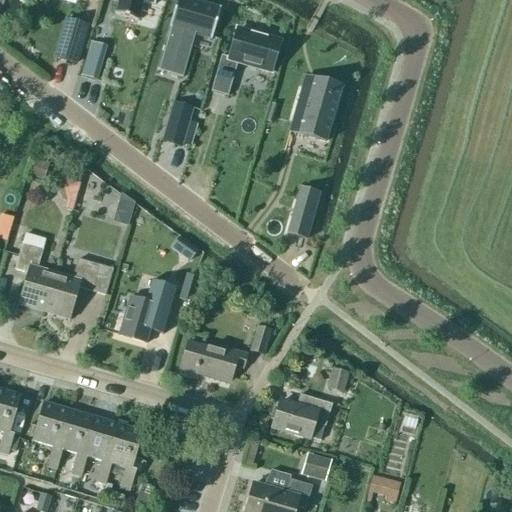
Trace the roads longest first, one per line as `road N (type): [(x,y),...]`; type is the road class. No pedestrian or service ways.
road 1 (tertiary): [(375,0),(407,21),(413,43),(358,267),(511,379)]
road 2 (residential): [(0,62),(287,276)]
road 3 (residential): [(232,420),(0,352)]
